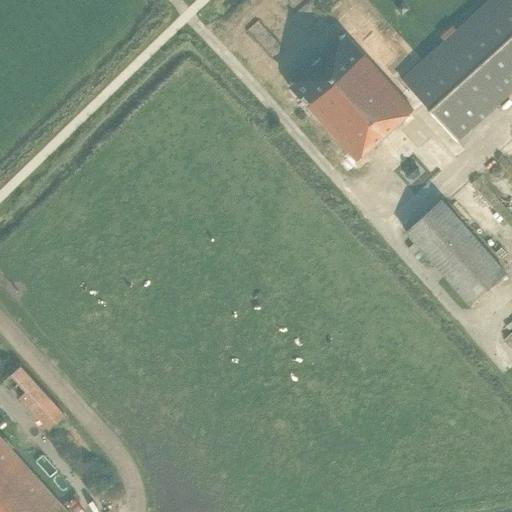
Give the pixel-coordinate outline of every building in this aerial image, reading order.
[(460,138),(511,91),(511,0),(489,0),(404,77),(460,138)] [(399,94),(343,33),(287,84),(301,100),(304,97),(307,99),(304,102),(357,160),(411,111),(415,115),(425,105),(408,85),(399,94)] [(470,304),(506,272),(441,199),(405,231),(470,304)] [(25,389),(19,395),(47,427),(65,411),(19,360),(8,371),(25,389)] [(0,511),(67,511),(0,438),(0,511)]
